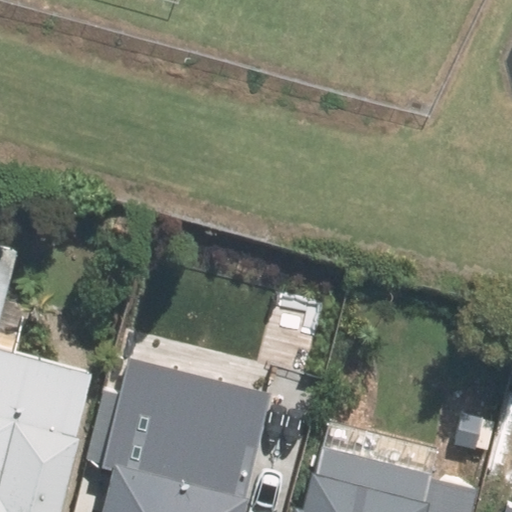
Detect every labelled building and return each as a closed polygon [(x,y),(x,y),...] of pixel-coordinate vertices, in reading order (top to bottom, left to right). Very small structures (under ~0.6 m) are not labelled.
[(0,214),(0,511),(51,511),(88,372),(0,348),(0,303),(21,220),(0,214)] [(243,369),(219,467),(273,480),(299,383),(243,369)] [(228,511),(233,496),(203,488),(215,441),(144,423),(150,396),(111,387),(93,461),(105,464),(92,511),(228,511)] [(452,414),(444,443),(463,448),(471,419),(452,414)] [(432,475),(439,448),(332,421),(324,448),(317,474),(308,470),(298,507),(290,506),(287,511),(468,511),(475,487),(432,475)]
